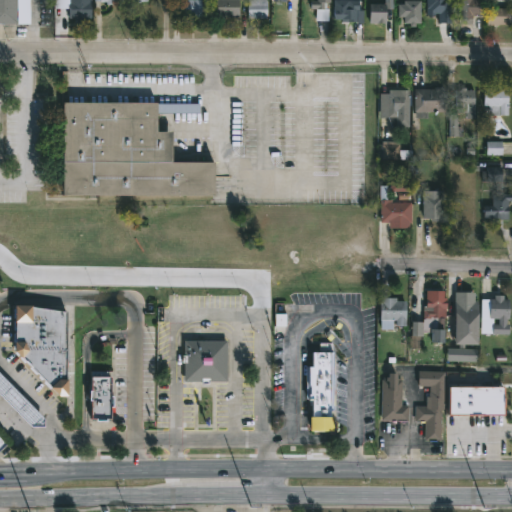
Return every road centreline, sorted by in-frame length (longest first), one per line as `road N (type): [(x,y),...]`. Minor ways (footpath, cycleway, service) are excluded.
road 1 (secondary): [(511,468),(0,470)]
road 2 (secondary): [(0,496),(511,495)]
road 3 (residential): [(511,54),(0,54)]
road 4 (residential): [(511,272),(384,268)]
